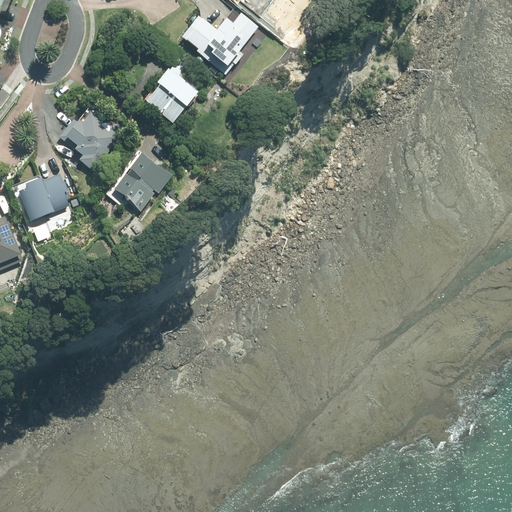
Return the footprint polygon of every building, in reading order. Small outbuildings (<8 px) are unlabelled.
[(242,56),(240,55),(245,47),(259,31),(241,18),(233,28),(226,22),(217,34),(198,20),(182,42),(198,53),(196,56),(221,75),(225,78),(242,56)] [(159,80),(144,97),(171,120),(185,103),(184,102),(195,89),(168,65),(157,78),(159,80)] [(81,152),(77,157),(92,170),(120,136),(110,127),(109,128),(108,120),(101,121),(102,120),(89,109),(81,119),(77,116),(74,119),(73,118),(58,135),(72,147),(72,146),(81,152)] [(157,191),(172,172),(140,148),(113,185),(122,192),(123,190),(140,209),(154,191),(152,190),(153,188),(157,191)] [(38,172),(23,179),(25,184),(16,187),(29,218),(51,210),(52,211),(69,204),(63,190),(67,188),(61,172),(56,174),(55,172),(40,178),(38,172)] [(184,183),(175,191),(183,201),(193,193),(184,183)] [(4,214),(0,215),(0,268),(23,259),(4,214)]
